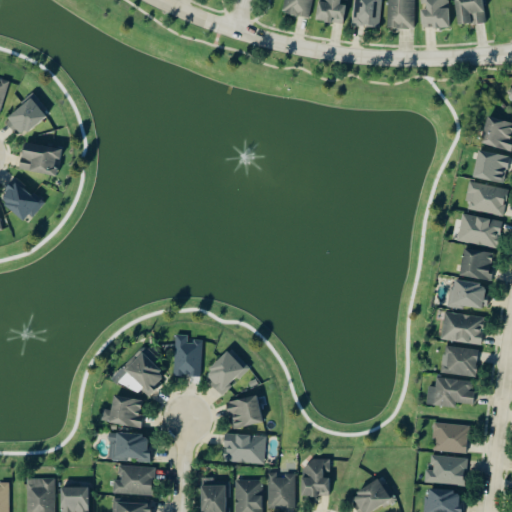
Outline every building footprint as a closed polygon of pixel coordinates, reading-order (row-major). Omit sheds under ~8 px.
[(348,0),(318,0),(316,19),(344,23),(347,2),(348,2),(348,0)] [(382,0),(357,0),(356,25),(381,27),(382,0)] [(416,0),(388,0),(388,28),(415,28),(416,0)] [(422,27),(450,27),(449,0),(421,0),(422,6),(422,27)] [(486,22),(483,0),(454,0),(457,25),(486,22)] [(10,81),(0,78),(0,115),(1,115),(10,81)] [(49,116),(36,96),(5,116),(18,136),(49,116)] [(509,151),(511,142),(511,121),(488,115),(480,142),(509,151)] [(57,176),(59,167),(58,167),(61,148),(24,142),(19,170),(57,176)] [(504,184),(511,156),(480,149),(473,177),(504,184)] [(43,204),(15,179),(0,195),(0,199),(26,223),(43,204)] [(503,216),(508,189),(471,182),(466,209),(503,216)] [(498,249),(503,222),(464,213),(458,241),(498,249)] [(460,275),(490,280),(495,253),(465,248),(460,275)] [(450,305),(487,309),(489,284),(453,280),(450,305)] [(442,341),(483,345),(485,316),(445,313),(442,341)] [(189,335),(176,335),(174,375),(201,377),(203,341),(189,341),(189,335)] [(480,350),(446,346),(442,373),(476,378),(480,350)] [(167,379),(154,367),(160,360),(147,347),(125,370),(151,395),(167,379)] [(250,368),(242,359),(239,362),(228,351),(203,375),(223,395),(250,368)] [(457,408),(457,403),(474,405),(476,392),(472,391),(474,382),(437,377),(436,387),(430,386),(427,404),(457,408)] [(264,423),(258,395),(227,402),(233,430),(264,423)] [(142,427),(144,415),(141,414),(143,400),(114,396),(112,410),(103,409),(102,422),(142,427)] [(471,426),(436,422),(432,450),(467,454),(471,426)] [(111,432),(110,457),(139,459),(138,462),(149,463),(151,435),(111,432)] [(265,464),(266,435),(226,434),(226,463),(265,464)] [(426,483),(467,485),(468,458),(433,456),(432,470),(426,470),(426,483)] [(330,475),(331,475),(331,459),(304,458),(303,496),(330,497),(330,475)] [(114,494),(155,496),(156,467),(120,466),(119,480),(114,480),(114,494)] [(296,476),(278,476),(278,473),(269,473),(268,508),(296,508),(296,476)] [(231,498),(231,484),(215,484),(215,478),(203,478),(202,511),(229,511),(230,498),(231,498)] [(55,511),(55,479),(27,479),(27,511),(55,511)] [(352,497),(362,511),(371,511),(391,499),(378,479),(352,497)] [(263,511),(263,480),(237,480),(237,511),(263,511)] [(0,511),(10,511),(9,483),(0,483),(0,511)] [(88,511),(88,487),(61,487),(61,511),(88,511)] [(460,511),(462,491),(429,490),(427,511),(460,511)] [(114,511),(150,511),(151,503),(115,502),(114,511)]
